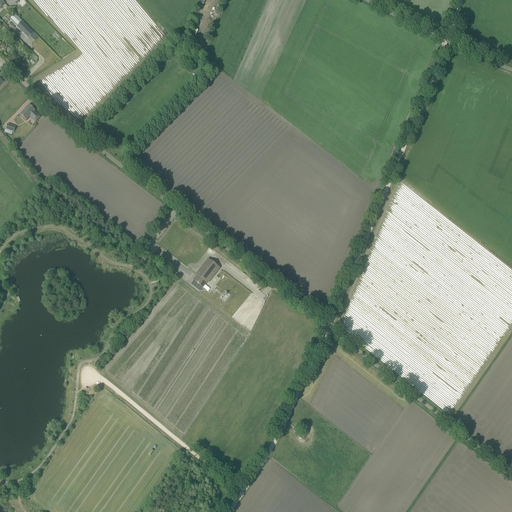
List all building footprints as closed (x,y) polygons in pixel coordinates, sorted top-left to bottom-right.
[(34,32),(15,14),(10,19),(18,26),(17,27),(28,38),(34,32)] [(20,115),(26,121),(30,116),(31,117),(30,118),(35,123),(40,117),(35,112),(35,111),(29,105),(20,115)] [(16,127),(8,124),(4,132),(12,135),(13,132),(14,132),(16,127)] [(196,275),(197,276),(206,283),(207,283),(219,268),(208,259),(196,275)] [(203,288),(206,283),(197,276),(193,280),(203,288)]
